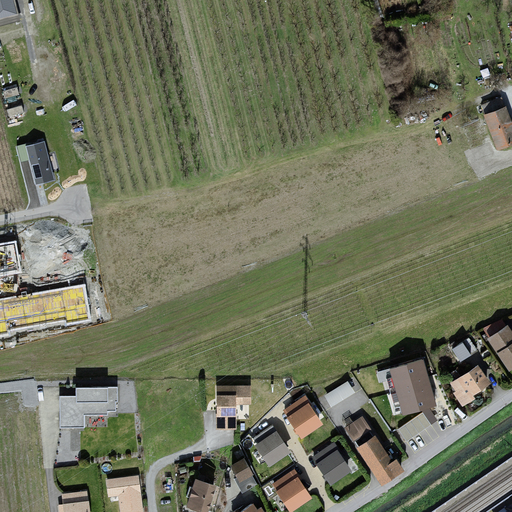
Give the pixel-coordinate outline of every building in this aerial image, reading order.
[(15,0),(0,0),(0,24),(20,20),(15,0)] [(511,123),(506,107),(484,115),(497,150),(511,144),(511,123)] [(28,148),(40,187),(56,182),(45,143),(28,148)] [(0,299),(0,334),(8,333),(7,329),(66,319),(67,325),(90,321),(84,286),(0,299)] [(511,331),(507,325),(487,340),(510,371),(511,369),(511,331)] [(452,345),(459,358),(476,348),(469,335),(452,345)] [(423,360),(390,370),(403,414),(436,405),(423,360)] [(477,365),(450,383),(463,406),(473,401),(475,394),(491,384),(477,365)] [(330,403),(355,390),(348,378),(324,391),(330,403)] [(249,387),(214,388),(215,431),(235,431),(234,406),(250,406),(249,387)] [(118,388),(73,388),(73,398),(59,397),(60,428),(107,429),(109,419),(118,419),(118,388)] [(284,410),(302,437),(323,424),(305,397),(284,410)] [(361,418),(345,429),(381,482),(402,468),(394,457),(390,460),(361,418)] [(273,426),(252,439),(269,465),(290,452),(273,426)] [(334,443),(313,456),(330,484),(351,470),(334,443)] [(244,458),(231,465),(238,477),(240,481),(252,475),(253,474),(244,458)] [(293,470),(271,484),(289,511),(311,497),(293,470)] [(240,481),(238,477),(235,479),(242,493),(257,485),(252,475),(240,481)] [(142,511),(139,476),(105,480),(106,499),(110,499),(110,503),(118,503),(118,511),(142,511)] [(204,511),(213,487),(192,480),(182,508),(195,511),(204,511)] [(89,511),(87,492),(60,495),(60,506),(57,506),(57,511),(89,511)]
